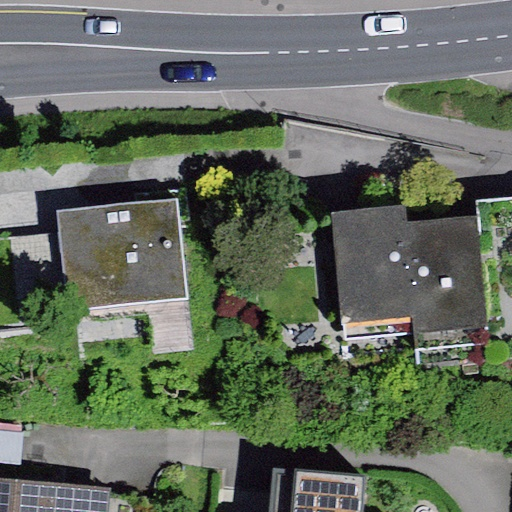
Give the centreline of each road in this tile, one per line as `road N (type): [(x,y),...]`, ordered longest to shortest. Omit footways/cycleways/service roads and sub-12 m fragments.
road 1 (residential): [(494,511),(497,471),(250,446),(32,450)]
road 2 (primary): [(0,60),(293,57)]
road 3 (residential): [(293,57),(356,115),(511,148)]
road 4 (primary): [(293,57),(511,35)]
